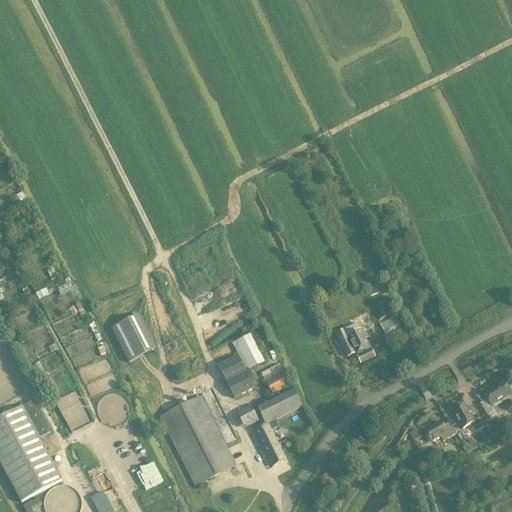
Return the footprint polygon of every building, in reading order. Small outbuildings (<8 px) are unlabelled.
[(377,323),(390,316),(383,302),(370,308),(377,323)] [(154,351),(137,317),(112,330),(129,364),(154,351)] [(385,336),(399,329),(395,319),(380,326),(385,336)] [(347,358),(355,354),(347,337),(345,331),(336,336),(347,358)] [(347,337),(355,354),(356,354),(361,365),(375,358),(365,340),(368,338),(365,332),(362,333),(361,331),(347,337)] [(250,335),(248,337),(232,344),(233,345),(246,371),(264,363),(250,335)] [(234,400),(254,390),(238,358),(218,368),(234,400)] [(265,383),(273,398),(292,387),(284,372),(265,383)] [(52,381),(44,385),(51,399),(59,395),(52,381)] [(487,401),(481,405),(486,415),(487,415),(489,419),(489,420),(497,415),(492,406),(507,397),(511,405),(511,404),(511,386),(511,387),(508,389),(504,383),(484,395),(487,401)] [(254,431),(265,455),(273,452),(270,444),(275,441),(270,431),(278,428),(275,421),(301,408),(293,390),(256,408),(256,407),(252,408),(261,428),(254,431)] [(161,419),(196,488),(236,468),(201,398),(161,419)] [(0,463),(22,503),(62,482),(40,440),(49,435),(31,403),(23,408),(0,419),(0,463)] [(457,420),(450,425),(452,428),(458,425),(462,431),(470,427),(473,433),(476,433),(484,428),(482,424),(489,419),(487,415),(480,419),(473,407),(467,411),(464,406),(453,413),(457,420)] [(251,407),(236,415),(244,430),(259,423),(251,407)] [(441,423),(425,432),(431,443),(440,438),(443,443),(450,439),(456,435),(452,428),(450,425),(449,423),(443,427),(441,423)] [(376,444),(390,436),(385,428),(371,436),(376,444)] [(273,452),(265,455),(272,468),(285,461),(275,441),(270,444),(273,452)] [(432,465),(427,466),(429,472),(430,474),(441,471),(439,462),(432,464),(432,465)] [(113,511),(102,492),(90,499),(97,511),(113,511)] [(30,503),(22,508),(24,511),(35,511),(43,507),(38,499),(30,503)]
